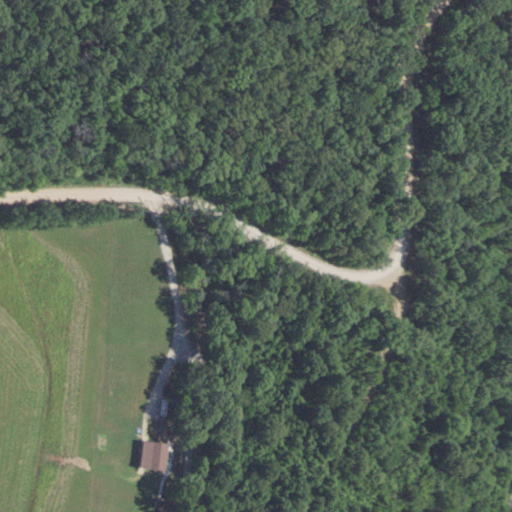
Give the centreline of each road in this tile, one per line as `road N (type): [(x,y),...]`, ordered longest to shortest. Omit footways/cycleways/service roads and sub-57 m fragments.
road 1 (residential): [(0,193),(176,183),(334,269),(405,288)]
road 2 (residential): [(150,182),(190,392),(180,511)]
road 3 (residential): [(405,288),(406,90),(411,53),(442,0)]
road 4 (residential): [(405,288),(404,323),(380,389),(304,511)]
